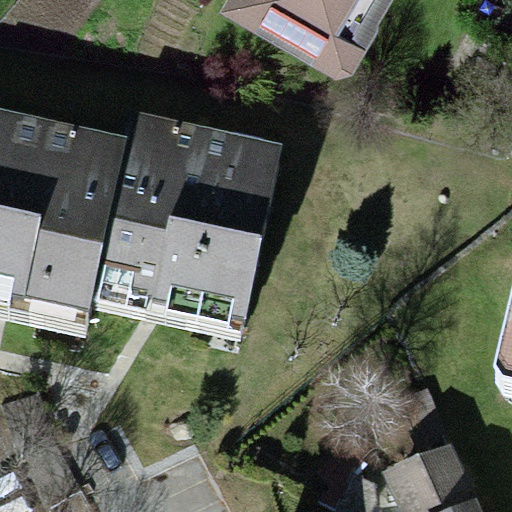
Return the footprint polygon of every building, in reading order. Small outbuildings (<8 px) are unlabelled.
[(396,0),(224,0),(219,9),(351,82),(396,0)] [(92,326),(128,171),(0,141),(0,341),(84,361),(92,326)] [(283,179),(132,146),(128,171),(92,326),(243,359),(283,179)] [(511,308),(489,415),(511,419),(511,308)] [(455,456),(387,487),(398,511),(477,511),(480,511),(455,456)]
